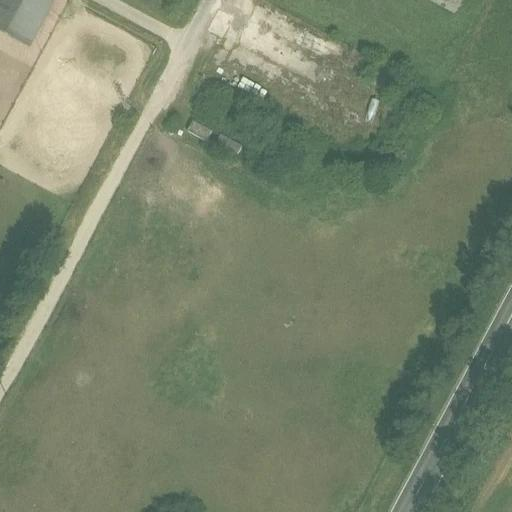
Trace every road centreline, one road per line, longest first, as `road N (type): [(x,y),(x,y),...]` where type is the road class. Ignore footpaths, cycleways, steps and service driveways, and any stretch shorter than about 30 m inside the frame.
road 1 (unclassified): [(0,394),(214,0)]
road 2 (primary): [(411,511),(511,322)]
